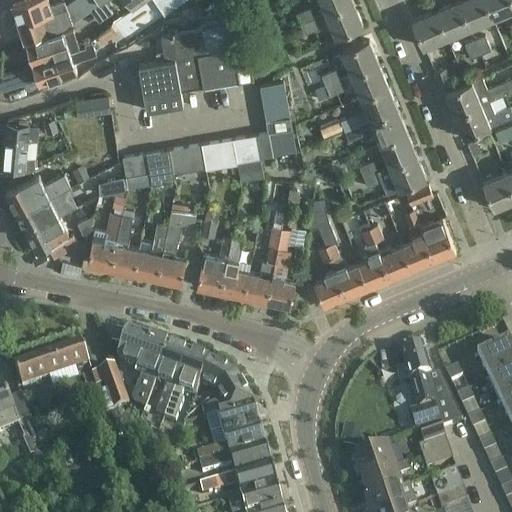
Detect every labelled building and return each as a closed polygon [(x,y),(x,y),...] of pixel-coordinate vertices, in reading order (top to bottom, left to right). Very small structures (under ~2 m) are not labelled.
[(58,0),(49,3),(47,0),(24,0),(12,4),(18,23),(66,7),(65,4),(63,0),(58,0)] [(63,28),(92,7),(87,0),(69,0),(65,4),(66,7),(18,23),(24,41),(63,28)] [(184,0),(87,0),(92,7),(99,2),(101,0),(155,0),(166,14),(184,0)] [(320,0),(325,11),(352,0),(320,0)] [(352,0),(325,11),(335,34),(362,23),(352,0)] [(448,36),(471,26),(460,0),(456,0),(437,8),(448,36)] [(460,0),(471,26),(494,17),(486,0),(460,0)] [(511,0),(486,0),(494,17),(511,9),(511,0)] [(298,22),(313,16),(309,6),(294,12),(298,22)] [(425,45),(448,36),(437,8),(413,18),(425,45)] [(313,16),(298,22),(303,33),(317,26),(313,16)] [(96,35),(98,38),(101,41),(114,32),(109,25),(96,35)] [(208,49),(204,25),(161,33),(165,57),(138,61),(146,107),(182,101),(180,89),(239,80),(233,45),(208,49)] [(31,63),(81,47),(75,28),(25,44),(31,63)] [(481,51),(491,47),(484,32),(475,35),(481,51)] [(472,55),(481,51),(475,35),(466,39),(472,55)] [(351,73),(378,62),(368,38),(341,50),(351,73)] [(90,40),(83,42),(85,45),(81,47),(31,63),(38,84),(75,72),(71,59),(94,52),(90,40)] [(361,96),(387,85),(378,62),(351,73),(361,96)] [(324,84),(338,78),(334,68),(320,74),(324,84)] [(433,72),(439,87),(449,83),(443,68),(433,72)] [(455,114),(490,100),(511,90),(511,77),(487,88),(482,75),(445,91),(455,114)] [(338,78),(324,84),(328,95),(343,89),(338,78)] [(262,95),(286,91),(284,79),(260,83),(262,95)] [(361,96),(370,119),(397,108),(387,85),(361,96)] [(264,106),(288,102),(286,91),(262,95),(264,106)] [(108,93),(77,98),(80,114),(110,110),(108,93)] [(490,100),(455,114),(464,135),(490,124),(511,115),(511,112),(509,104),(494,110),(490,100)] [(288,102),(264,106),(266,118),(290,114),(288,102)] [(397,108),(370,119),(380,141),(406,130),(397,108)] [(290,114),(266,118),(268,130),(295,149),(290,114)] [(343,130),(357,124),(353,114),(338,120),(343,130)] [(28,170),(34,166),(36,139),(27,138),(28,124),(6,122),(2,168),(28,170)] [(511,122),(494,130),(499,142),(511,136),(511,122)] [(347,140),(361,134),(357,124),(343,130),(347,140)] [(295,149),(268,130),(256,132),(260,155),(295,149)] [(389,164),(416,153),(406,130),(380,141),(389,164)] [(237,159),(260,155),(256,132),(233,136),(237,159)] [(204,165),(237,159),(233,136),(200,141),(204,165)] [(471,154),(479,151),(473,139),(465,142),(471,154)] [(168,146),(172,171),(204,166),(204,165),(200,141),(168,146)] [(173,178),(172,171),(168,146),(145,150),(148,171),(150,182),(173,178)] [(124,175),(148,171),(145,150),(121,154),(124,175)] [(416,153),(389,164),(399,188),(426,177),(416,153)] [(361,176),(376,170),(371,160),(357,166),(361,176)] [(376,170),(361,176),(365,186),(380,180),(376,170)] [(494,209),(511,201),(511,185),(506,170),(482,180),(494,209)] [(69,185),(63,173),(41,184),(37,176),(6,192),(17,212),(48,196),(69,185)] [(409,204),(432,195),(427,183),(404,192),(409,204)] [(54,208),(48,196),(17,212),(26,231),(58,215),(72,207),(68,200),(54,208)] [(180,223),(193,221),(195,211),(171,206),(168,223),(176,224),(180,223)] [(411,224),(419,221),(413,207),(405,211),(410,224),(411,224)] [(82,229),(89,225),(91,210),(76,218),(82,229)] [(111,266),(122,213),(110,210),(104,240),(92,237),(87,261),(111,266)] [(127,241),(132,215),(122,213),(111,266),(134,271),(139,247),(127,245),(127,241)] [(58,215),(26,231),(37,252),(48,246),(53,256),(78,243),(72,232),(68,234),(58,215)] [(156,276),(168,223),(155,220),(149,249),(139,247),(134,271),(156,276)] [(173,254),(180,223),(176,224),(168,223),(156,276),(180,281),(185,257),(173,254)] [(375,239),(382,235),(377,223),(369,226),(375,239)] [(456,248),(446,225),(435,229),(433,225),(422,230),(434,257),(456,248)] [(272,226),(269,245),(277,247),(286,249),(289,230),(272,226)] [(362,229),(367,242),(375,239),(369,226),(362,229)] [(412,266),(434,257),(422,230),(411,235),(413,238),(402,243),(412,266)] [(219,250),(228,252),(231,237),(222,235),(219,250)] [(236,267),(242,239),(231,237),(228,252),(220,289),(244,294),(247,279),(249,270),(236,267)] [(331,257),(338,254),(333,241),(325,244),(331,257)] [(390,276),(412,266),(402,243),(391,248),(389,244),(379,249),(390,276)] [(323,260),(331,257),(325,244),(318,247),(323,260)] [(274,262),(277,247),(269,245),(266,260),(274,262)] [(285,275),(290,249),(286,249),(277,247),(274,262),(272,271),(266,299),(290,304),(295,279),(283,277),(283,274),(285,275)] [(368,285),(390,276),(379,249),(367,253),(369,257),(358,261),(368,285)] [(220,289),(228,252),(219,250),(218,254),(203,251),(196,284),(220,289)] [(368,285),(358,261),(347,266),(345,263),(335,267),(346,294),(368,285)] [(324,303),(346,294),(335,267),(324,271),(326,275),(314,280),(324,303)] [(266,299),(272,271),(260,269),(259,272),(249,270),(247,279),(244,294),(266,299)] [(155,380),(168,345),(128,330),(126,333),(117,330),(111,345),(115,347),(111,358),(137,367),(135,373),(139,374),(131,398),(133,403),(145,408),(155,380)] [(78,373),(76,367),(89,363),(81,341),(14,365),(21,387),(63,372),(65,378),(78,373)] [(489,381),(511,369),(511,349),(508,342),(498,347),(497,346),(493,348),(493,349),(477,357),(489,381)] [(164,417),(188,352),(168,345),(155,380),(166,384),(155,414),(164,417)] [(418,347),(416,345),(409,347),(409,350),(400,352),(409,381),(417,407),(410,410),(416,432),(419,431),(440,424),(460,417),(439,372),(431,375),(422,346),(418,347)] [(195,395),(198,386),(208,360),(188,352),(164,417),(175,421),(183,400),(179,399),(182,391),(195,395)] [(216,392),(235,374),(208,360),(198,386),(201,388),(203,385),(216,392)] [(130,405),(116,366),(92,375),(96,386),(104,384),(106,391),(89,397),(97,417),(130,405)] [(450,381),(462,376),(457,366),(445,371),(450,381)] [(500,404),(511,398),(511,369),(489,381),(500,404)] [(202,410),(204,417),(217,414),(223,412),(253,404),(235,374),(216,392),(221,400),(212,402),(202,410)] [(0,429),(20,421),(24,431),(36,426),(21,393),(10,398),(3,381),(0,381),(0,429)] [(462,406),(473,401),(469,391),(457,396),(462,406)] [(511,427),(511,426),(511,398),(500,404),(511,427)] [(223,434),(259,423),(253,404),(223,412),(217,414),(223,434)] [(473,430),(484,424),(480,414),(468,419),(473,430)] [(259,423),(223,434),(226,444),(196,453),(199,463),(265,444),(259,423)] [(422,457),(448,448),(440,424),(419,431),(424,444),(418,446),(422,457)] [(484,453),(495,447),(491,437),(479,443),(484,453)] [(234,474),(271,464),(265,444),(199,463),(201,471),(231,463),(234,474)] [(357,479),(361,478),(395,467),(388,446),(350,459),(357,479)] [(448,448),(422,457),(426,469),(452,459),(448,448)] [(495,476),(506,471),(502,460),(490,466),(495,476)] [(395,467),(361,478),(368,499),(402,488),(398,476),(409,472),(406,463),(395,467)] [(237,484),(240,495),(277,484),(271,464),(234,474),(199,484),(202,494),(237,484)] [(437,498),(463,488),(459,477),(433,486),(437,498)] [(241,500),(244,511),(257,511),(282,505),(277,484),(240,495),(232,497),(233,502),(241,500)] [(506,499),(511,496),(511,484),(501,489),(506,499)] [(402,488),(368,499),(364,501),(368,511),(395,511),(405,509),(416,505),(409,486),(402,488)] [(463,488),(437,498),(441,509),(467,500),(463,488)]
